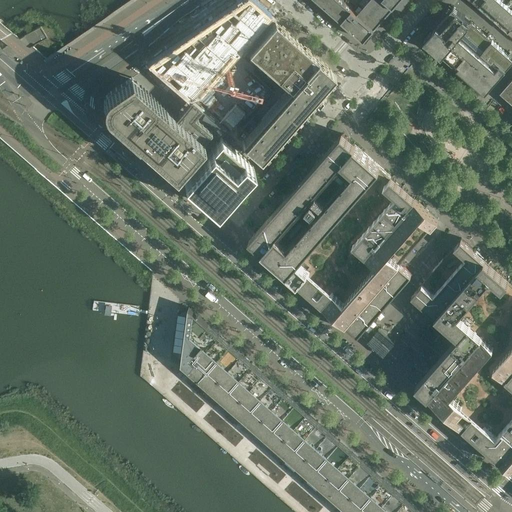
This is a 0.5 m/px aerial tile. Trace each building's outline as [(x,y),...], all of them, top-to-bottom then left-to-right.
[(251,0),(244,0),(154,62),(193,97),(266,14),(251,0)] [(358,13),(343,0),(319,0),(365,40),(375,28),(358,13)] [(368,0),(364,5),(364,6),(381,21),(387,14),(371,0),(368,0)] [(371,0),(387,14),(394,7),(386,0),(371,0)] [(486,12),(496,0),(483,0),(478,6),(486,12)] [(493,19),(505,6),(498,0),(496,0),(486,12),(493,19)] [(511,53),(510,56),(492,40),(494,37),(491,34),(488,37),(454,6),(453,7),(450,5),(447,8),(450,11),(425,39),(486,93),(511,63),(511,53)] [(364,6),(362,7),(358,13),(375,28),(381,21),(364,6)] [(501,26),(511,13),(511,11),(505,6),(493,19),(501,26)] [(508,32),(511,28),(511,13),(501,26),(508,32)] [(331,71),(275,21),(248,51),(249,52),(257,59),(258,59),(265,66),(266,67),(274,73),(275,74),(283,81),(283,82),(290,87),(261,120),(263,122),(250,137),(251,137),(251,138),(245,145),(261,158),(313,98),(325,86),(332,77),(333,76),(334,74),(332,71),(331,71)] [(43,27),(23,35),(28,46),(47,38),(43,27)] [(229,131),(152,63),(132,77),(110,92),(109,93),(108,94),(107,95),(106,96),(106,97),(105,98),(104,100),(104,102),(104,103),(104,104),(104,105),(104,106),(104,108),(105,109),(106,111),(106,112),(107,113),(109,115),(174,172),(185,181),(222,138),(229,131)] [(511,63),(486,93),(511,116),(511,63)] [(400,263),(435,223),(439,218),(342,133),(250,238),(359,334),(412,273),(400,263)] [(249,171),(254,166),(222,138),(185,181),(216,209),(222,202),(231,191),(238,183),(245,176),(249,171)] [(511,466),(511,282),(462,238),(412,294),(459,336),(420,380),(416,384),(511,468),(511,466)] [(197,381),(230,344),(189,307),(182,362),(189,368),(186,371),(197,381)] [(382,355),(393,342),(381,331),(369,344),(382,355)] [(219,400),(252,363),(230,344),(197,381),(219,400)] [(241,420),(274,382),(252,363),(219,400),(241,420)] [(263,439),(296,402),(274,382),(241,420),(263,439)] [(285,458),(318,421),(296,402),(263,439),(285,458)] [(307,478),(340,440),(318,421),(285,458),(307,478)] [(329,497),(362,459),(340,440),(307,478),(329,497)] [(346,511),(354,511),(384,479),(362,459),(329,497),(346,511)] [(393,511),(406,498),(384,479),(354,511),(393,511)] [(421,511),(406,498),(393,511),(421,511)]
